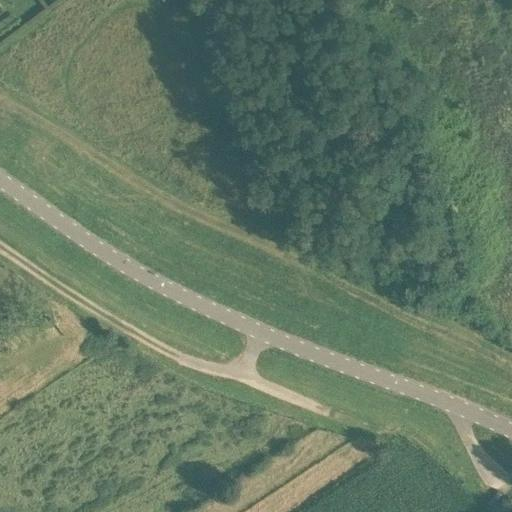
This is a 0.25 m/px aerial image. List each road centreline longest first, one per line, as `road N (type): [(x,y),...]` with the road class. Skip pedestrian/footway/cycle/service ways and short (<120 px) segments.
road 1 (tertiary): [(511,433),(242,323),(146,274),(0,179)]
road 2 (track): [(0,246),(183,361),(243,377),(261,331)]
